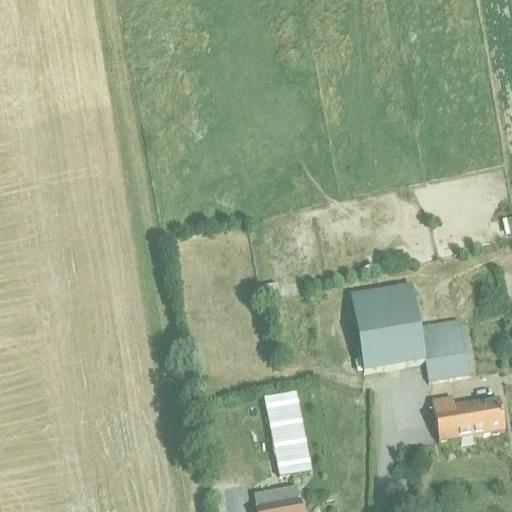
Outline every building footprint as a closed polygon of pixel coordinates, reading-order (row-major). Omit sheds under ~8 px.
[(511,220),(503,222),(507,242),(511,241),(511,220)] [(405,256),(382,261),(383,270),(407,265),(405,256)] [(427,386),(468,379),(459,325),(418,331),(410,288),(348,299),(362,376),(423,366),(427,386)] [(286,397),(263,401),(277,481),(300,476),(308,475),(294,396),(286,397)] [(438,446),(504,435),(498,401),(453,409),(451,401),(430,405),(438,446)] [(255,499),(253,500),(255,511),(298,511),(294,491),(255,499)]
